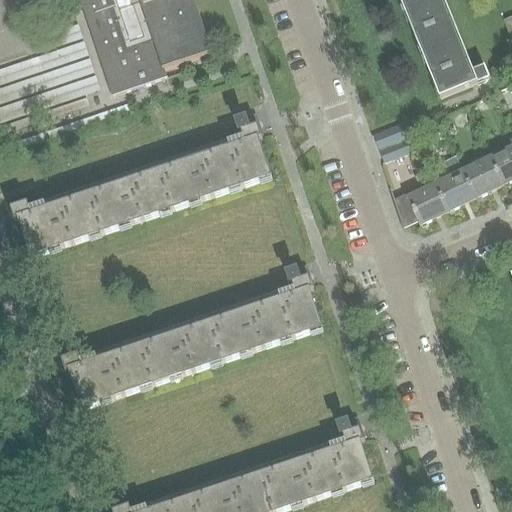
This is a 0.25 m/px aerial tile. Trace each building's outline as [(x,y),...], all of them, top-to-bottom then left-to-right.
[(79,0),(113,100),(168,81),(165,72),(213,56),(193,0),(79,0)] [(398,0),(439,102),(490,82),(485,70),(472,75),(442,0),(398,0)] [(511,45),(511,19),(503,23),(511,45)] [(505,101),(500,93),(493,97),(497,105),(505,101)] [(28,207),(12,212),(16,224),(18,223),(31,261),(271,180),(258,142),(261,141),(257,129),(254,119),(237,125),(242,140),(136,176),(30,212),(28,207)] [(404,126),(371,140),(379,157),(405,145),(411,142),(404,126)] [(405,145),(379,157),(384,169),(410,157),(405,145)] [(511,149),(490,160),(504,188),(511,184),(511,149)] [(448,180),(435,186),(449,215),(476,202),(462,173),(461,174),(454,160),(442,166),(448,180)] [(476,202),(504,188),(490,160),(462,173),(476,202)] [(391,192),(389,193),(403,232),(404,232),(403,230),(417,224),(419,228),(419,229),(420,229),(435,222),(449,215),(435,186),(429,173),(414,180),(422,193),(407,200),(406,198),(405,198),(394,204),(391,192)] [(80,358),(63,364),(67,376),(70,375),(83,413),(322,332),(310,294),(313,293),(309,280),(305,271),(289,277),(292,288),(294,292),(82,363),(80,358)] [(131,511),(131,509),(121,511),(291,511),(374,484),(361,446),(364,445),(357,422),(340,428),(345,443),(140,511),(131,511)]
